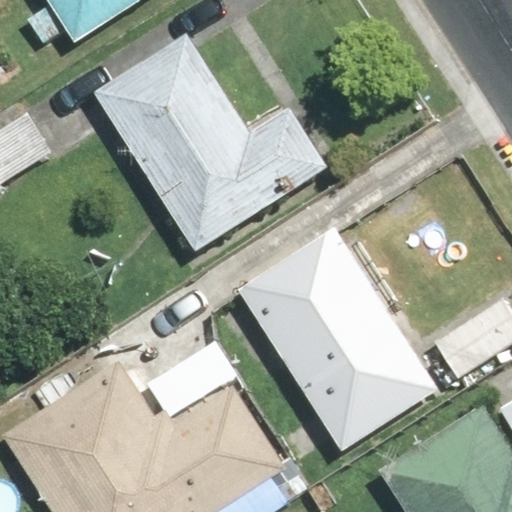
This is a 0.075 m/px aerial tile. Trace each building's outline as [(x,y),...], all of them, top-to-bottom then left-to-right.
[(53,0),(75,35),(132,0),(53,0)] [(0,94),(45,67),(25,33),(0,47),(0,94)] [(212,253),(306,193),(342,170),(300,104),(264,127),(205,35),(111,95),(212,253)] [(0,197),(62,157),(33,111),(0,132),(0,197)] [(354,231),(255,294),(362,460),(461,397),(354,231)] [(511,356),(511,302),(447,349),(473,384),(511,356)] [(66,511),(234,511),(302,470),(247,382),(171,430),(128,361),(16,431),(66,511)] [(493,405),(392,470),(418,511),(511,511),(511,411),(502,418),(493,405)]
